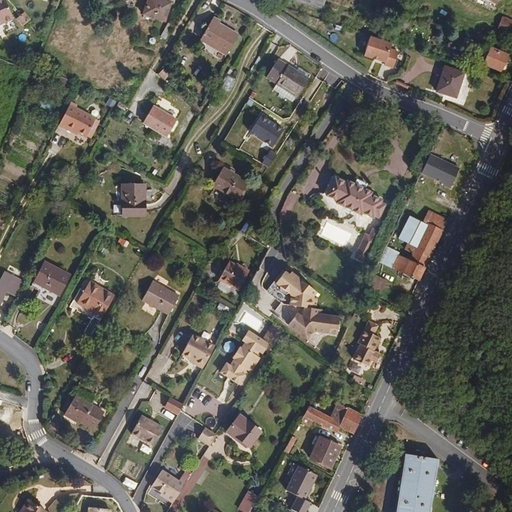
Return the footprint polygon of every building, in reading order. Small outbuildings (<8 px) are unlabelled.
[(0,0),(0,22),(11,18),(3,0),(0,0)] [(166,24),(173,3),(162,0),(146,0),(142,16),(166,24)] [(325,0),(294,0),(294,3),(324,10),(325,0)] [(25,13),(21,16),(28,24),(31,20),(25,13)] [(28,24),(21,16),(17,20),(23,27),(28,24)] [(511,20),(502,17),(497,31),(511,36),(511,20)] [(229,55),(240,36),(221,25),(222,22),(214,18),(202,40),(229,55)] [(398,51),(390,49),(391,42),(369,37),(364,58),(386,63),(386,65),(395,67),(398,51)] [(175,56),(182,42),(177,39),(169,53),(175,56)] [(35,55),(28,47),(26,49),(32,57),(35,55)] [(32,57),(26,49),(21,53),(27,61),(32,57)] [(501,72),(508,57),(490,49),(483,65),(501,72)] [(307,79),(279,60),(268,77),(284,88),(295,96),(307,79)] [(456,100),(464,74),(443,67),(435,93),(456,100)] [(295,96),(284,88),(280,93),(292,101),(295,96)] [(72,102),(64,117),(95,132),(101,121),(77,109),(78,106),(72,102)] [(177,119),(153,106),(144,123),(168,136),(177,119)] [(284,128),(262,115),(251,134),(273,147),(284,128)] [(95,132),(64,117),(60,127),(91,141),(95,132)] [(277,154),(269,150),(262,163),(269,168),(277,154)] [(458,169),(427,156),(419,175),(450,188),(458,169)] [(225,168),(224,169),(213,187),(238,202),(238,201),(243,194),(249,185),(249,184),(225,168)] [(361,192),(365,184),(355,179),(352,187),(351,189),(361,193),(361,192)] [(369,199),(370,197),(361,192),(361,193),(351,189),(352,187),(345,184),(343,186),(333,181),(324,199),(334,204),(333,206),(334,207),(342,211),(349,215),(357,219),(358,218),(359,217),(369,222),(370,220),(373,215),(378,218),(382,209),(377,207),(378,204),(369,199)] [(146,218),(145,186),(122,186),(123,218),(146,218)] [(408,218),(414,205),(409,202),(402,215),(408,218)] [(349,215),(342,211),(340,219),(349,220),(349,215)] [(415,284),(447,224),(427,213),(420,224),(426,227),(415,250),(403,244),(397,256),(389,271),(415,284)] [(415,250),(426,227),(420,224),(408,218),(396,240),(403,244),(415,250)] [(365,262),(381,232),(373,229),(370,236),(365,233),(354,255),(365,262)] [(389,271),(397,256),(384,250),(382,255),(377,265),(389,271)] [(74,280),(71,278),(72,278),(46,262),(46,263),(33,284),(59,299),(61,300),(74,280)] [(238,291),(248,273),(229,263),(218,280),(238,291)] [(310,294),(312,289),(295,278),(294,278),(285,272),(284,275),(279,272),(272,283),(287,294),(286,306),(299,306),(313,307),(314,296),(310,295),(310,294)] [(0,301),(4,294),(11,297),(20,283),(6,274),(0,283),(0,282),(0,301)] [(376,298),(384,283),(373,278),(365,293),(376,298)] [(101,319),(114,298),(115,296),(91,282),(77,304),(101,319)] [(179,297),(153,282),(142,301),(168,317),(179,297)] [(287,294),(272,283),(265,294),(268,296),(277,303),(278,305),(280,305),(286,306),(287,294)] [(286,324),(294,311),(298,313),(299,306),(286,306),(280,305),(278,305),(277,303),(271,314),(286,324)] [(336,330),(337,312),(320,311),(320,307),(313,307),(299,306),(298,313),(294,311),(286,324),(286,325),(306,338),(312,328),(336,330)] [(273,344),(283,329),(274,323),(264,337),(273,344)] [(370,353),(377,340),(371,337),(375,329),(366,325),(355,346),(358,347),(350,362),(364,370),(372,354),(370,353)] [(249,374),(259,360),(256,358),(250,354),(253,350),(258,354),(261,356),(269,344),(248,330),(241,341),(243,343),(239,349),(238,348),(230,359),(232,360),(228,367),(224,364),(218,373),(227,380),(237,386),(243,377),(242,376),(240,374),(243,370),(245,371),(249,374)] [(181,354),(189,359),(188,361),(193,363),(201,368),(213,347),(192,335),(181,354)] [(359,370),(350,366),(347,371),(357,375),(359,370)] [(364,382),(352,377),(348,385),(360,390),(364,382)] [(91,434),(104,414),(76,397),(64,417),(91,434)] [(184,407),(171,399),(165,409),(179,416),(184,407)] [(329,419),(305,407),(300,416),(303,417),(299,425),(308,430),(312,422),(325,428),(324,430),(332,434),(333,431),(336,433),(339,428),(353,435),(362,416),(346,409),(345,412),(339,424),(329,419)] [(335,408),(329,419),(339,424),(345,412),(335,408)] [(18,423),(21,415),(11,411),(8,419),(18,423)] [(153,447),(163,429),(142,417),(132,435),(153,447)] [(259,436),(239,418),(225,434),(232,440),(233,438),(247,450),(259,436)] [(211,446),(217,435),(206,428),(199,440),(211,446)] [(327,473),(340,448),(327,441),(326,444),(310,436),(306,445),(311,448),(304,461),(327,473)] [(288,455),(297,441),(291,437),(283,452),(288,455)] [(429,511),(435,473),(437,460),(417,458),(400,455),(392,511),(429,511)] [(303,502),(315,479),(298,470),(286,494),(297,499),(289,511),(304,511),(308,505),(303,502)] [(173,505),(188,483),(182,479),(179,484),(163,473),(152,488),(166,498),(165,500),(173,505)] [(249,511),(254,504),(257,498),(249,493),(237,511),(249,511)] [(41,511),(29,503),(22,511),(41,511)]
